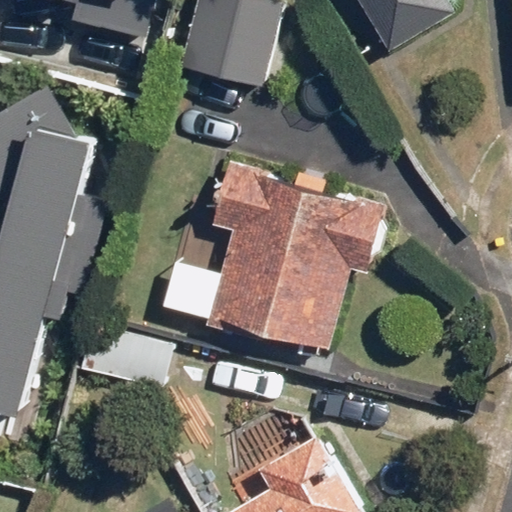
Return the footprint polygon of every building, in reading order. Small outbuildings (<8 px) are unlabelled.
[(130,0),(124,25),(159,34),(167,0),(130,0)] [(265,82),(287,5),(269,0),(203,0),(186,60),(265,82)] [(360,0),(392,52),(460,12),(452,0),(360,0)] [(129,135),(81,130),(51,82),(0,116),(0,171),(20,200),(10,251),(0,248),(0,410),(34,418),(56,311),(70,314),(76,283),(100,288),(127,155),(129,135)] [(239,227),(211,322),(330,357),(357,265),(371,270),(392,201),(363,193),(361,199),(325,188),(328,176),(303,169),(299,180),(263,170),(264,165),(234,156),(215,220),(239,227)] [(356,511),(365,507),(321,432),(262,465),(274,488),(231,511),(356,511)]
